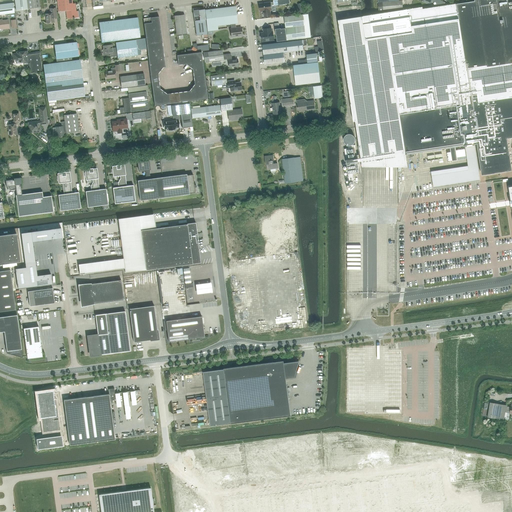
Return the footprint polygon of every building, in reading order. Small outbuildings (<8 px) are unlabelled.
[(27,0),(15,0),(16,10),(17,20),(29,18),(28,8),(27,0)] [(27,0),(28,8),(40,7),(39,0),(27,0)] [(73,3),(72,0),(56,0),(58,11),(66,10),(67,18),(67,19),(79,17),(78,11),(76,11),(75,3),(73,3)] [(273,0),(273,2),(271,2),(259,4),(260,12),(263,11),(263,17),(271,16),(270,10),(272,10),(271,6),(290,4),(289,0),(273,0)] [(363,16),(334,20),(348,113),(349,119),(350,122),(352,121),(352,124),(359,168),(404,168),(402,155),(405,154),(408,154),(450,147),(452,161),(457,160),(455,146),(467,145),(467,146),(465,147),(465,148),(468,170),(440,174),(431,175),(433,188),(480,180),(479,177),(475,145),(472,145),(472,144),(477,143),(478,152),(478,153),(480,162),(480,163),(481,172),(481,173),(482,173),(491,171),(492,171),(501,170),(506,169),(506,168),(510,167),(509,161),(510,161),(510,158),(509,158),(508,151),(508,149),(508,148),(507,139),(511,137),(511,0),(466,0),(466,2),(456,4),(423,9),(422,7),(411,9),(408,9),(407,9),(363,16)] [(399,1),(377,2),(378,11),(403,9),(402,1),(399,1)] [(0,13),(14,12),(13,2),(0,3),(0,13)] [(235,6),(210,9),(205,10),(207,27),(208,31),(217,30),(216,26),(231,24),(231,28),(230,28),(231,37),(242,36),(241,27),(236,28),(235,24),(237,23),(235,6)] [(54,23),(54,19),(57,18),(56,8),(50,9),(50,13),(45,14),(47,24),(54,23)] [(200,10),(200,8),(198,8),(197,8),(196,8),(194,8),(193,9),(194,21),(195,20),(197,35),(207,34),(205,19),(206,19),(204,9),(200,10)] [(177,36),(187,35),(184,15),(174,16),(177,36)] [(303,15),(288,16),(284,17),(286,28),(276,29),(277,41),(306,38),(303,15)] [(159,16),(143,18),(154,105),(208,98),(201,51),(198,52),(188,53),(177,54),(178,64),(186,63),(192,69),(194,83),(189,90),(167,93),(160,88),(158,73),(163,66),(165,66),(159,16)] [(101,42),(140,37),(137,17),(99,22),(101,42)] [(2,29),(9,28),(8,19),(2,20),(2,19),(0,19),(0,27),(2,28),(2,29)] [(262,39),(262,41),(274,40),(273,32),(271,32),(271,28),(264,29),(264,33),(261,33),(261,35),(260,36),(260,37),(260,38),(261,39),(262,39)] [(303,50),(303,47),(307,46),(306,39),(263,45),(264,54),(283,52),(303,50)] [(117,57),(137,55),(136,40),(115,42),(116,47),(112,48),(112,44),(103,46),(103,49),(102,49),(103,56),(108,55),(109,55),(109,57),(117,56),(117,57)] [(56,59),(56,62),(72,60),(71,57),(78,56),(77,42),(54,45),(56,59)] [(222,50),(207,52),(203,52),(204,62),(224,60),(232,59),(231,55),(230,53),(223,54),(222,50)] [(29,73),(42,72),(39,52),(27,53),(27,52),(23,52),(23,51),(16,52),(16,53),(13,54),(13,59),(15,58),(16,63),(23,62),(23,63),(28,62),(29,73)] [(285,62),(283,52),(264,54),(265,64),(285,62)] [(307,62),(319,61),(318,53),(306,55),(307,62)] [(238,59),(228,60),(229,67),(236,66),(236,67),(239,66),(239,63),(238,63),(238,59)] [(48,101),(84,96),(79,60),(43,64),(48,101)] [(296,85),(320,82),(318,62),(293,65),(296,85)] [(115,71),(120,70),(119,65),(115,65),(116,67),(111,68),(111,70),(105,71),(106,79),(116,77),(115,71)] [(144,73),(136,74),(120,76),(121,87),(145,84),(144,73)] [(225,74),(210,76),(212,86),(222,84),(222,89),(227,88),(230,88),(230,91),(242,90),(241,82),(235,83),(235,80),(226,81),(225,74)] [(309,87),(310,97),(315,96),(315,98),(323,97),(321,86),(309,87)] [(149,109),(147,91),(146,91),(128,93),(129,98),(124,99),(125,107),(119,108),(120,113),(125,113),(125,112),(149,109)] [(237,119),(242,118),(241,109),(231,110),(231,109),(232,109),(230,97),(219,99),(221,110),(228,109),(228,110),(227,110),(228,119),(232,118),(233,120),(237,119)] [(283,106),(295,105),(294,98),(282,99),(283,106)] [(314,101),(306,102),(306,101),(304,99),(297,100),(298,111),(315,109),(314,101)] [(273,114),(281,113),(280,102),(272,103),(273,114)] [(173,121),(163,122),(164,129),(169,128),(169,130),(175,130),(175,128),(179,127),(178,120),(178,119),(181,119),(182,128),(192,126),(191,119),(189,103),(171,105),(172,116),(173,121)] [(220,105),(191,109),(192,118),(202,117),(202,122),(211,121),(210,116),(221,115),(220,105)] [(39,124),(47,123),(45,107),(39,108),(40,121),(28,122),(29,131),(32,130),(33,132),(40,131),(39,124)] [(150,111),(145,111),(132,113),(133,120),(151,117),(150,111)] [(15,121),(20,120),(19,113),(13,114),(14,121),(12,121),(13,124),(7,124),(9,135),(17,134),(15,121)] [(63,133),(66,132),(66,133),(79,132),(77,114),(64,115),(65,122),(62,122),(62,126),(55,127),(57,136),(58,136),(59,137),(60,137),(61,137),(62,137),(62,136),(64,136),(63,133)] [(123,133),(122,128),(127,127),(126,119),(117,120),(117,121),(111,122),(113,131),(117,130),(117,134),(123,133)] [(359,172),(355,145),(348,146),(348,148),(345,149),(348,173),(359,172)] [(274,160),(273,155),(264,156),(266,164),(267,170),(270,169),(271,171),(276,170),(276,169),(278,168),(277,163),(273,163),(273,160),(274,160)] [(279,180),(280,184),(285,183),(298,182),(298,181),(306,180),(303,157),(295,158),(294,157),(282,159),(284,180),(279,180)] [(145,170),(146,179),(150,179),(149,169),(150,169),(149,161),(138,163),(139,171),(145,170)] [(125,174),(124,165),(120,166),(120,165),(116,166),(117,166),(112,167),(113,169),(112,169),(112,173),(113,173),(114,176),(121,175),(121,179),(119,181),(119,182),(113,183),(114,186),(119,186),(119,187),(126,186),(125,175),(125,174)] [(92,169),(89,169),(89,170),(85,170),(85,173),(85,177),(86,177),(86,179),(93,179),(94,182),(92,184),(92,186),(91,186),(92,190),(99,189),(97,178),(98,178),(97,169),(92,169)] [(64,189),(64,194),(71,193),(70,182),(69,172),(65,173),(65,172),(62,173),(58,174),(58,176),(57,176),(58,180),(59,180),(59,183),(66,182),(66,186),(65,188),(65,189),(64,189)] [(187,174),(156,178),(159,198),(189,194),(189,193),(195,192),(193,174),(187,175),(187,174)] [(16,189),(16,195),(22,194),(21,185),(20,185),(20,183),(21,183),(20,178),(14,179),(14,180),(12,180),(12,179),(5,180),(6,187),(9,186),(10,190),(16,189)] [(159,198),(156,178),(150,179),(146,179),(137,180),(140,200),(159,198)] [(126,186),(119,187),(113,188),(115,204),(135,201),(133,185),(126,186)] [(99,189),(92,190),(85,191),(88,207),(108,205),(106,189),(99,189)] [(22,194),(16,195),(18,216),(53,212),(51,196),(43,197),(42,192),(22,194)] [(71,193),(64,194),(58,195),(60,211),(81,208),(79,192),(71,193)] [(370,205),(380,195),(378,193),(368,203),(370,205)] [(444,201),(445,206),(459,204),(458,199),(454,199),(454,197),(450,198),(451,200),(449,200),(449,203),(446,204),(446,200),(444,201)] [(370,211),(380,201),(378,199),(367,209),(370,211)] [(376,205),(367,216),(370,218),(365,223),(371,228),(379,219),(377,216),(379,214),(375,212),(379,208),(376,205)] [(154,214),(118,219),(122,249),(77,255),(79,274),(124,268),(125,272),(200,263),(197,240),(198,240),(196,222),(187,223),(187,224),(156,228),(154,214)] [(365,239),(375,229),(374,227),(363,237),(365,239)] [(25,267),(15,268),(18,288),(52,284),(50,274),(37,276),(35,261),(32,242),(62,238),(61,228),(31,232),(21,233),(25,263),(25,267)] [(0,264),(20,262),(16,233),(0,235),(0,264)] [(373,238),(374,237),(371,235),(362,245),(367,250),(376,240),(373,238)] [(0,271),(0,311),(15,309),(10,270),(0,271)] [(123,300),(121,280),(86,284),(85,285),(84,285),(83,286),(82,287),(82,288),(82,289),(82,290),(84,305),(123,300)] [(211,283),(195,285),(196,296),(212,294),(211,283)] [(32,291),(28,291),(30,306),(34,305),(54,303),(52,288),(32,291)] [(134,342),(158,339),(154,306),(129,309),(134,342)] [(88,336),(90,356),(130,351),(125,311),(105,314),(95,315),(98,335),(88,336)] [(0,316),(0,331),(4,331),(7,353),(22,357),(17,315),(0,316)] [(188,338),(203,336),(202,326),(203,326),(201,316),(166,321),(168,342),(188,339),(188,338)] [(24,330),(28,360),(32,360),(32,359),(42,358),(41,354),(42,354),(39,328),(24,330)] [(224,369),(203,371),(206,393),(209,413),(210,425),(231,423),(291,415),(286,379),(286,378),(295,377),(297,367),(299,361),(294,362),(274,364),(274,362),(224,368),(224,369)] [(53,390),(37,393),(40,418),(42,418),(44,432),(60,430),(55,395),(53,395),(53,390)] [(115,439),(115,438),(109,394),(64,400),(69,445),(115,439)] [(349,400),(349,410),(375,410),(375,404),(364,404),(364,400),(349,400)] [(506,405),(500,404),(490,402),(488,417),(504,420),(505,409),(510,410),(510,414),(511,413),(511,403),(511,406),(511,407),(506,406),(506,405)] [(62,436),(36,439),(38,449),(63,446),(62,436)] [(445,511),(440,466),(219,496),(220,511),(445,511)] [(153,511),(151,487),(127,491),(126,490),(126,491),(122,491),(99,494),(100,511),(153,511)]
